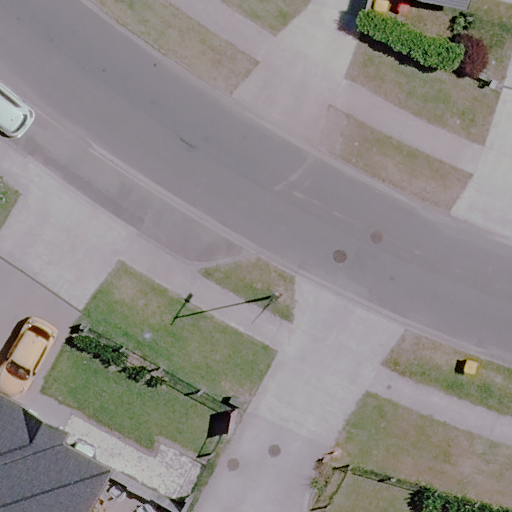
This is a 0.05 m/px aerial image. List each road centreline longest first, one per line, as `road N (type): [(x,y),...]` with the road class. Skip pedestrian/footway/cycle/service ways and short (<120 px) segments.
road 1 (residential): [(381,232),(126,98),(7,0)]
road 2 (residential): [(235,511),(381,232)]
road 3 (residential): [(511,283),(381,232)]
